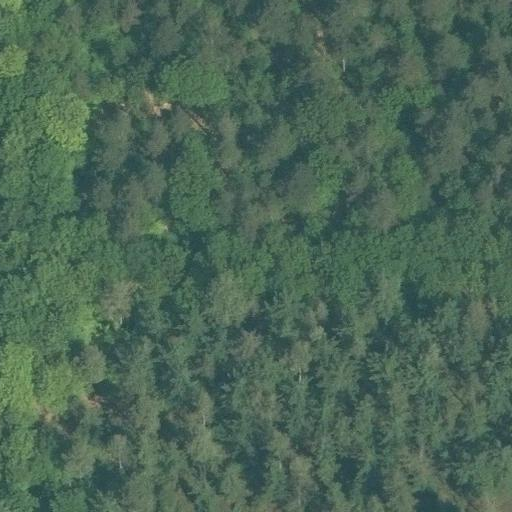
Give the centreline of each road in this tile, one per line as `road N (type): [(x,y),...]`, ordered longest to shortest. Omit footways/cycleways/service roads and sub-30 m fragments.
road 1 (track): [(29,0),(32,511)]
road 2 (track): [(511,301),(0,299)]
